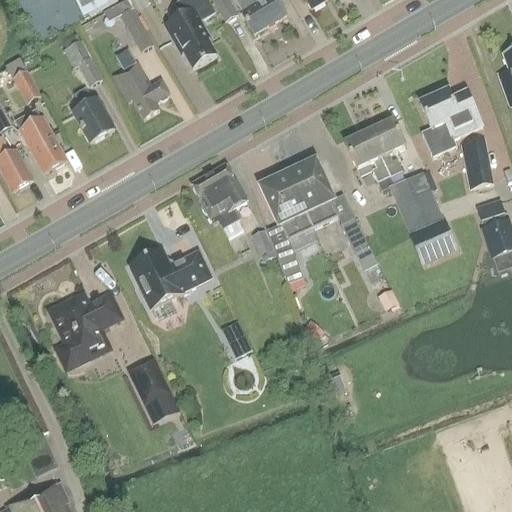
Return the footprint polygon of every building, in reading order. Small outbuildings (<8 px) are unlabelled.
[(18,0),(19,1),(17,3),(23,15),(46,2),(49,0),(18,0)] [(119,1),(119,0),(49,0),(46,2),(23,15),(39,44),(84,19),(86,22),(120,3),(119,1)] [(181,61),(183,59),(192,74),(216,60),(208,45),(210,44),(200,25),(214,18),(204,0),(191,0),(175,9),(181,21),(164,31),(181,61)] [(225,27),(238,20),(226,0),(219,0),(212,4),(225,27)] [(286,18),(274,0),(233,0),(242,15),(240,16),(253,38),(286,18)] [(302,0),(311,13),(330,2),(328,0),(302,0)] [(154,48),(133,13),(120,21),(141,56),(154,48)] [(78,69),(90,90),(102,83),(81,45),(65,53),(74,71),(78,69)] [(504,76),(498,78),(510,110),(511,109),(511,54),(503,58),(509,74),(504,76)] [(169,99),(161,84),(151,90),(137,66),(113,79),(128,105),(132,103),(143,123),(158,114),(154,107),(169,99)] [(26,76),(14,82),(28,107),(40,100),(26,76)] [(90,148),(114,134),(98,104),(94,106),(86,92),(75,98),(83,112),(73,118),(90,148)] [(422,107),(419,108),(431,133),(422,137),(422,136),(421,137),(432,162),(457,151),(453,143),(482,130),(467,96),(452,103),(449,95),(434,101),(432,96),(420,102),(422,107)] [(16,125),(29,149),(45,178),(66,166),(58,151),(58,148),(44,121),(42,121),(37,112),(16,125)] [(406,150),(393,124),(369,136),(390,181),(402,175),(397,163),(392,165),(389,158),(406,150)] [(378,186),(390,181),(369,136),(344,147),(356,174),(373,166),(377,173),(372,175),(378,186)] [(0,173),(4,182),(7,181),(14,195),(31,186),(23,172),(26,170),(17,153),(11,157),(2,140),(0,141),(0,173)] [(493,188),(484,145),(461,149),(470,193),(493,188)] [(303,173),(301,167),(287,174),(286,173),(286,174),(313,232),(338,221),(330,204),(331,204),(315,168),(303,173)] [(213,228),(218,225),(222,233),(238,224),(233,214),(247,206),(226,169),(191,189),(192,189),(191,190),(202,209),(202,211),(204,216),(207,217),(213,228)] [(288,244),(313,232),(286,174),(285,174),(285,175),(271,181),(274,187),(262,192),(279,228),(280,228),(288,244)] [(424,178),(389,192),(408,238),(409,238),(421,268),(455,253),(443,223),(424,178)] [(484,231),(480,233),(491,264),(511,256),(511,230),(510,223),(506,225),(504,218),(505,218),(500,203),(476,211),(481,226),(482,225),(484,231)] [(354,257),(368,250),(354,222),(340,229),(354,257)] [(275,260),(264,234),(251,240),(263,266),(275,260)] [(291,253),(277,258),(288,288),(302,282),(291,253)] [(129,270),(139,289),(138,291),(143,300),(144,300),(151,314),(183,297),(183,296),(212,282),(198,256),(175,267),(175,268),(167,266),(167,265),(162,254),(129,270)] [(378,301),(385,315),(398,309),(391,294),(378,301)] [(77,369),(107,354),(109,353),(99,333),(120,322),(109,301),(88,311),(83,300),(51,316),(67,350),(64,352),(62,355),(62,356),(61,360),(62,363),(63,364),(65,367),(68,369),(70,370),(73,370),(77,369)] [(304,333),(318,344),(324,335),(311,324),(304,333)] [(228,349),(235,363),(252,355),(245,341),(228,349)] [(146,407),(168,396),(153,366),(131,376),(146,407)] [(335,401),(346,397),(338,376),(327,380),(335,401)] [(47,434),(24,443),(40,479),(62,470),(47,434)] [(7,511),(66,511),(56,487),(7,510),(7,511)]
